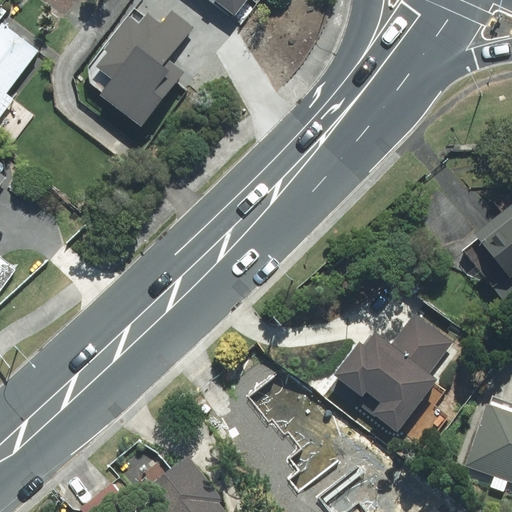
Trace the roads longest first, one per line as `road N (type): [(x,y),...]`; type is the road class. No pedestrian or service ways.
road 1 (primary): [(323,136),(110,353),(0,452)]
road 2 (primary): [(511,47),(478,55),(323,136)]
road 3 (primary): [(435,0),(323,136)]
road 4 (primary): [(323,136),(364,0)]
